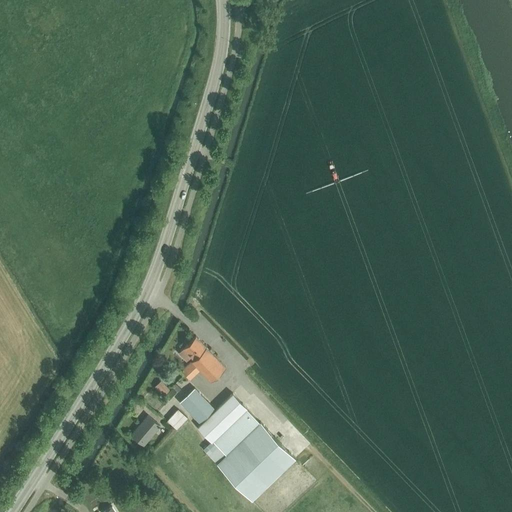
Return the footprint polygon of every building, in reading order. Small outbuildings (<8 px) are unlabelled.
[(211,379),(225,366),(196,335),(178,352),(186,360),(191,355),(194,358),(182,370),(190,379),(200,369),(211,379)] [(161,380),(155,386),(163,395),(169,389),(161,380)] [(194,387),(180,401),(201,423),(215,409),(194,387)] [(201,423),(198,426),(212,441),(213,440),(246,407),(233,392),(215,409),(201,423)] [(246,407),(213,440),(226,454),(260,422),(246,407)] [(187,418),(177,409),(166,420),(176,429),(187,418)] [(144,444),(160,425),(148,415),(132,434),(144,444)] [(226,454),(217,463),(252,500),(296,458),(260,421),(260,422),(226,454)]
